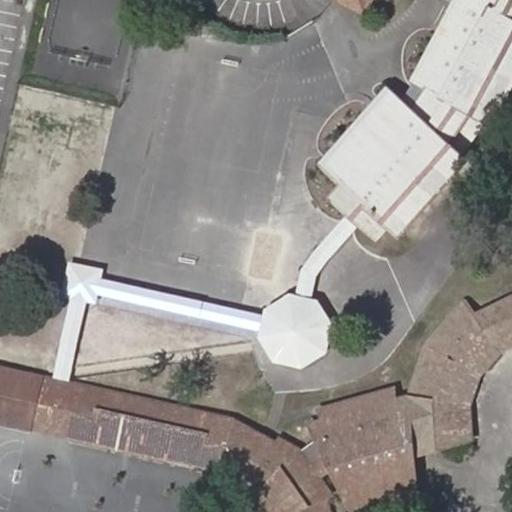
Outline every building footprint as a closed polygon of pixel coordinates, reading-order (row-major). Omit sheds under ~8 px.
[(359,218),(366,225),(380,239),(391,226),(403,237),(474,164),(469,159),(494,121),(501,125),(511,104),(511,0),(467,0),(422,84),(426,86),(438,92),(426,114),(416,104),(404,93),(331,168),(352,190),(342,202),(359,218)] [(378,0),(354,0),(373,10),(378,0)] [(438,92),(426,86),(416,104),(426,114),(438,92)] [(315,277),(366,225),(359,218),(307,269),(300,298),(310,300),(315,277)] [(72,299),(55,380),(65,382),(82,301),(92,304),(94,293),(263,329),(265,320),(96,284),(98,273),(68,267),(62,297),(72,299)] [(318,302),(310,300),(300,298),(292,296),(267,312),(265,320),(263,329),(261,337),(275,362),(304,367),(327,352),(331,327),(318,302)] [(285,444),(254,485),(261,488),(268,497),(277,511),(335,511),(335,507),(344,500),(329,479),(341,470),(361,511),(411,511),(427,509),(427,457),(482,444),(481,429),(482,409),(495,387),(511,369),(487,329),(477,314),(438,353),(419,401),(320,424),(338,463),(324,472),(310,452),(308,452),(287,441),(285,444)] [(511,317),(487,329),(511,369),(511,368),(511,317)] [(0,421),(32,429),(44,377),(0,367),(0,421)] [(44,377),(32,429),(69,437),(80,385),(65,382),(55,380),(44,377)] [(80,385),(69,437),(224,472),(235,421),(80,385)] [(224,472),(254,485),(285,444),(235,421),(224,472)]
